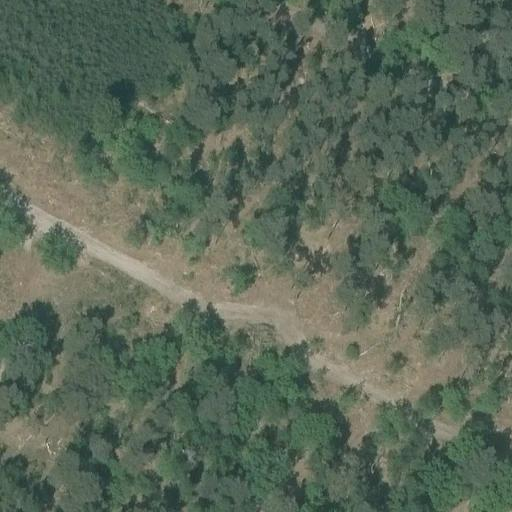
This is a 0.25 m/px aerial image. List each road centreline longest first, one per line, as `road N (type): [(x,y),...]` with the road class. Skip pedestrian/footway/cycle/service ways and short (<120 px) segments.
road 1 (track): [(511,475),(0,210)]
road 2 (track): [(264,7),(162,295)]
road 3 (track): [(511,124),(247,0)]
